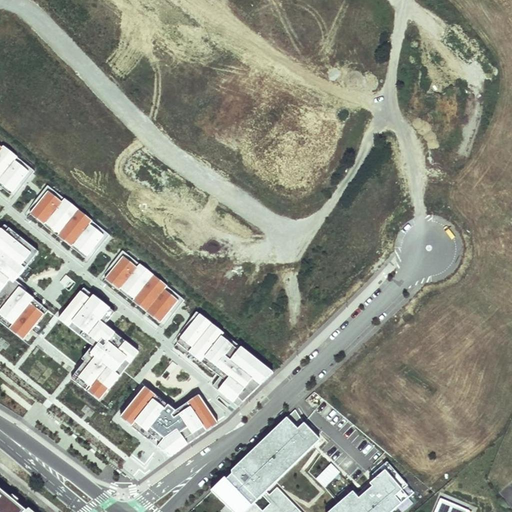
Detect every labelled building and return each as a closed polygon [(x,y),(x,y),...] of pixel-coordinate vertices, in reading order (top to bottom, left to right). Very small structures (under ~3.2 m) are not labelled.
[(0,184),(13,195),(31,172),(0,147),(0,184)] [(109,235),(48,186),(42,193),(28,210),(89,259),(109,235)] [(38,251),(4,225),(0,229),(0,322),(25,341),(49,310),(13,283),(19,275),(38,251)] [(184,300),(123,251),(116,259),(103,275),(102,277),(163,325),(184,300)] [(72,291),(78,284),(66,275),(60,282),(72,291)] [(112,312),(83,290),(59,321),(93,347),(82,361),(85,363),(81,368),(72,378),(100,400),(137,353),(110,331),(102,325),(112,312)] [(273,374),(199,315),(193,321),(175,343),(217,375),(220,378),(213,387),(237,407),(273,374)] [(168,358),(156,373),(166,381),(178,365),(168,358)] [(174,412),(144,389),(121,419),(170,457),(217,424),(197,397),(174,412)] [(303,511),(277,482),(320,441),(304,423),(296,411),(212,491),(233,511),(303,511)] [(336,414),(332,419),(343,426),(347,421),(336,414)] [(373,464),(385,454),(380,447),(367,456),(373,464)] [(332,450),(327,453),(336,465),(341,461),(332,450)] [(389,511),(414,490),(387,460),(328,511),(389,511)] [(33,511),(29,508),(26,511),(0,489),(0,511),(33,511)] [(435,511),(468,511),(469,511),(441,500),(435,511)]
